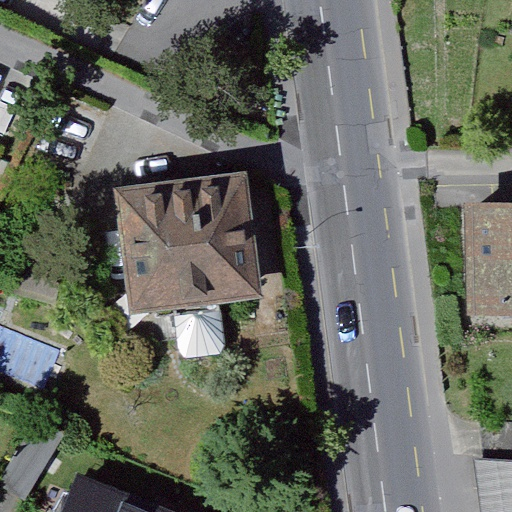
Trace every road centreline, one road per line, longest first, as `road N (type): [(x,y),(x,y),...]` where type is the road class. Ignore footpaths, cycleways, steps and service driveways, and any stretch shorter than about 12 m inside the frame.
road 1 (residential): [(0,40),(337,171)]
road 2 (secondary): [(378,458),(337,171)]
road 3 (residential): [(511,171),(337,171)]
road 4 (secondary): [(337,171),(317,0)]
